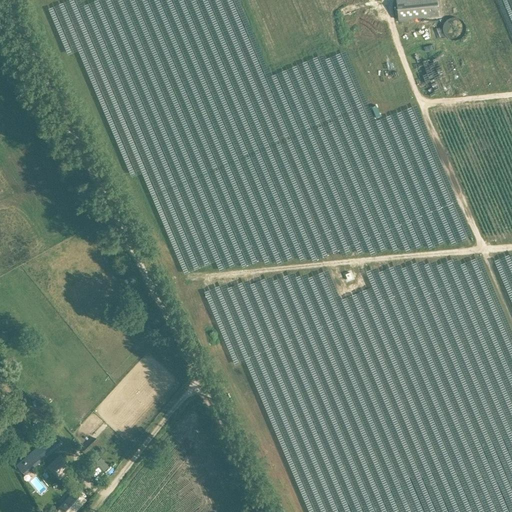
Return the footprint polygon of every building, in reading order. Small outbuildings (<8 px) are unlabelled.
[(299,11),(281,13),(283,27),(299,25),(299,23),(307,22),(306,11),(305,11),(305,6),(308,5),(307,1),(312,0),(296,0),(297,2),(298,1),(299,11)] [(404,0),(413,19),(414,18),(438,74),(476,57),(452,2),(457,0),(404,0)] [(372,30),(342,43),(357,79),(387,66),(372,30)] [(90,460),(104,446),(97,439),(83,453),(90,460)] [(23,474),(43,458),(35,449),(15,465),(23,474)] [(60,455),(46,468),(58,480),(72,467),(60,455)] [(109,468),(101,459),(95,465),(103,474),(109,468)] [(54,511),(73,511),(85,500),(78,493),(74,490),(54,511)]
